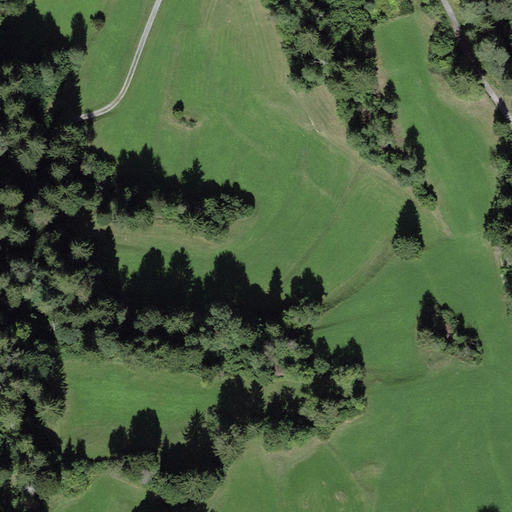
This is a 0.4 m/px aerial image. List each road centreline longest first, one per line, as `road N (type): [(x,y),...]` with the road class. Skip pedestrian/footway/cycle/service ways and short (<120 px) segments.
road 1 (track): [(159,0),(124,91),(105,110),(69,121),(0,165)]
road 2 (track): [(511,115),(462,44),(443,0)]
